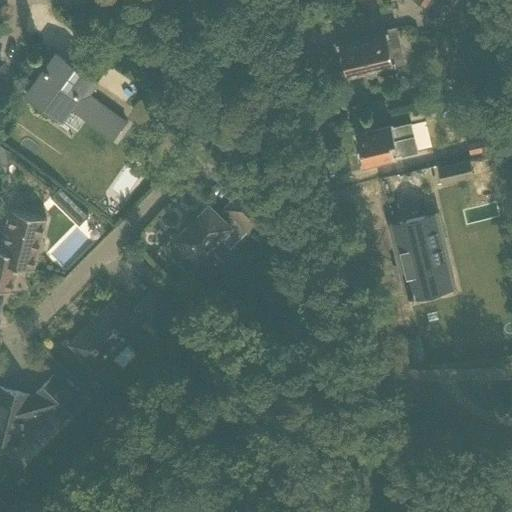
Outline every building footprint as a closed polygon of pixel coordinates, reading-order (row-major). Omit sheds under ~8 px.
[(412,0),(425,8),(428,19),(443,15),(451,8),(448,0),(412,0)] [(405,62),(399,39),(397,26),(382,30),(383,33),(346,41),(335,43),(338,58),(342,58),(346,75),(405,62)] [(72,107),(96,124),(108,108),(89,94),(95,85),(96,85),(97,83),(47,47),(46,49),(47,49),(39,61),(38,62),(43,65),(38,71),(24,92),(27,94),(25,97),(51,116),(57,120),(59,118),(62,120),(72,107)] [(38,62),(34,68),(38,71),(43,65),(38,62)] [(114,137),(126,121),(108,108),(96,124),(114,137)] [(416,147),(413,135),(410,121),(355,134),(363,164),(393,157),(392,153),(416,147)] [(488,139),(468,143),(471,155),(490,150),(488,139)] [(0,144),(0,163),(7,165),(10,151),(0,144)] [(469,159),(437,167),(441,183),(473,175),(469,159)] [(50,197),(56,203),(66,193),(60,187),(50,197)] [(175,237),(182,244),(179,247),(179,252),(182,255),(187,255),(190,252),(197,259),(230,225),(229,225),(235,218),(247,231),(264,213),(242,191),(225,208),(226,209),(219,215),(208,204),(175,237)] [(0,288),(11,292),(18,266),(33,270),(38,251),(40,252),(43,250),(45,243),(43,240),(41,239),(46,219),(47,219),(47,218),(10,208),(0,247),(0,288)] [(408,297),(453,287),(435,214),(390,224),(408,297)] [(156,327),(173,310),(153,290),(136,307),(138,309),(130,318),(113,301),(70,343),(85,358),(87,356),(98,367),(96,369),(97,370),(111,356),(126,341),(139,328),(137,325),(146,317),(156,327)] [(207,330),(213,325),(205,316),(199,321),(207,330)] [(0,385),(0,437),(17,442),(23,418),(54,410),(61,417),(79,399),(54,374),(36,392),(37,393),(29,395),(30,394),(0,385)] [(195,503),(203,511),(202,511),(238,511),(243,508),(229,492),(222,482),(195,503)]
